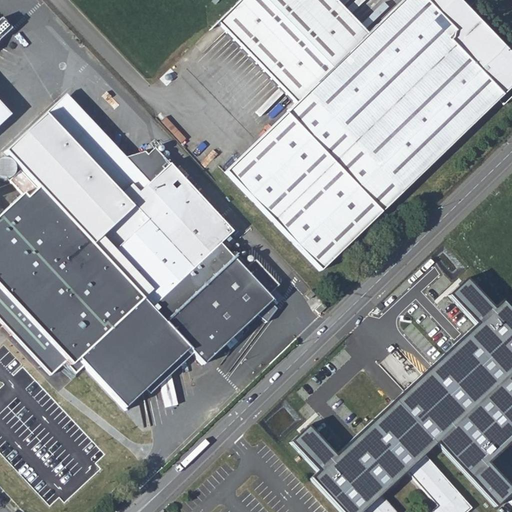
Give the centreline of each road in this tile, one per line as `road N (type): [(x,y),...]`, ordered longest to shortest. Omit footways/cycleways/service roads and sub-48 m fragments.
road 1 (tertiary): [(146,507),(511,151)]
road 2 (unknown): [(497,511),(363,367),(304,413)]
road 3 (unknown): [(0,343),(51,294),(56,274),(50,237),(0,187)]
